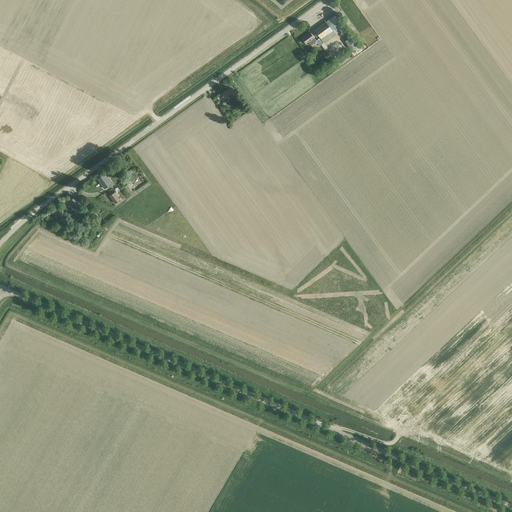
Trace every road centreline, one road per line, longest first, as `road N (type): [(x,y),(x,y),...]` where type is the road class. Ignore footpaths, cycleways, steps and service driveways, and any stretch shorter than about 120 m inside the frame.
road 1 (unclassified): [(511,507),(2,287)]
road 2 (unclassified): [(0,243),(47,200),(326,0)]
